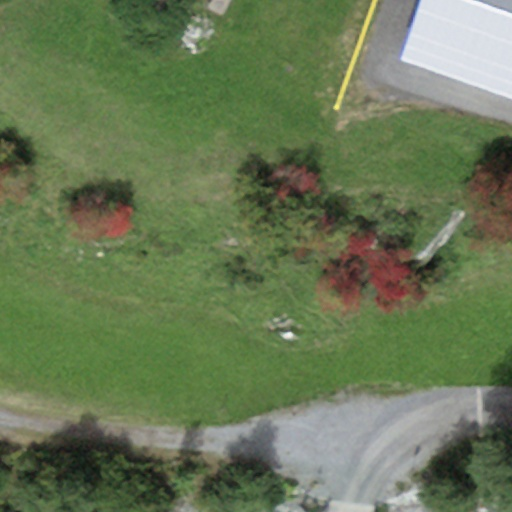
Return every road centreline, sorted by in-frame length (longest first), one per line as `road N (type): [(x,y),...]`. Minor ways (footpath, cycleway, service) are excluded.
road 1 (track): [(0,417),(227,444),(449,406)]
road 2 (track): [(345,511),(389,431),(449,406)]
